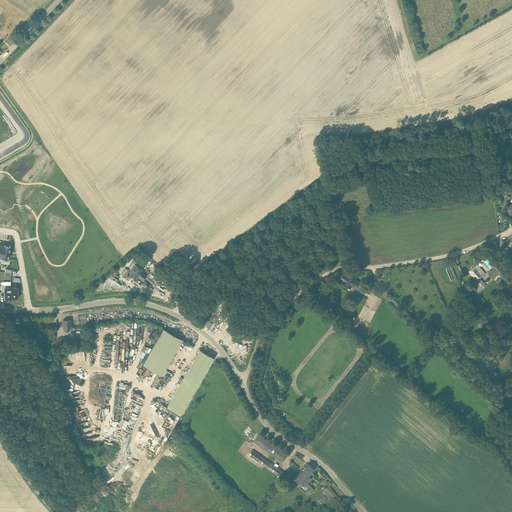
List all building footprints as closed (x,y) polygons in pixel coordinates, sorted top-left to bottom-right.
[(9,123),(4,126),(9,135),(14,132),(12,129),(13,129),(11,125),(10,126),(9,123)] [(4,126),(0,128),(0,130),(4,138),(9,135),(4,126)] [(2,259),(8,260),(10,246),(9,246),(9,245),(6,245),(6,246),(4,245),(4,246),(2,259)] [(142,269),(135,264),(133,267),(134,268),(129,274),(135,279),(137,276),(143,280),(146,276),(147,274),(141,270),(142,269)] [(485,273),(480,268),(477,264),(469,271),(480,285),(475,291),(479,294),(486,285),(480,278),(485,273)] [(492,278),(499,272),(495,267),(488,273),(492,278)] [(357,288),(359,284),(360,282),(343,273),(340,279),(355,287),(357,288)] [(10,285),(1,285),(1,292),(5,291),(5,298),(7,298),(7,299),(11,299),(10,285)] [(323,292),(320,295),(325,300),(328,297),(323,292)] [(163,375),(182,338),(162,327),(143,365),(163,375)] [(129,334),(133,335),(132,337),(140,338),(141,329),(130,328),(129,334)] [(40,339),(50,339),(50,342),(55,342),(55,331),(40,332),(40,339)] [(203,351),(200,349),(169,404),(182,412),(213,357),(207,354),(209,352),(206,348),(205,347),(203,351)] [(70,408),(81,405),(77,390),(66,393),(70,408)] [(259,434),(256,438),(254,441),(283,462),(288,455),(259,434)] [(281,478),(284,473),(252,450),(249,455),(281,478)] [(295,478),(297,480),(295,483),(300,487),(302,484),(305,486),(311,478),(309,476),(315,469),(308,463),(295,478)] [(329,489),(323,494),(330,503),(336,498),(329,489)] [(327,500),(323,496),(318,500),(321,505),(327,500)]
